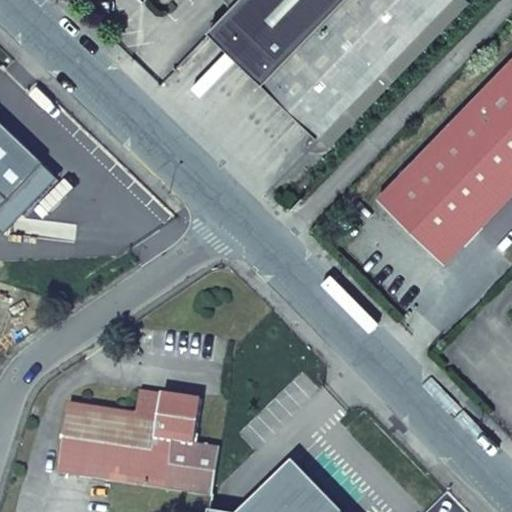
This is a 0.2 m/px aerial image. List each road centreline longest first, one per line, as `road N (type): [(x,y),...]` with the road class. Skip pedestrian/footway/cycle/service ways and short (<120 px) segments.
road 1 (unclassified): [(511,500),(236,220)]
road 2 (unclassified): [(236,220),(23,368),(0,434)]
road 3 (unclassified): [(236,220),(3,0)]
road 4 (unknown): [(217,0),(156,28),(136,25),(102,0)]
